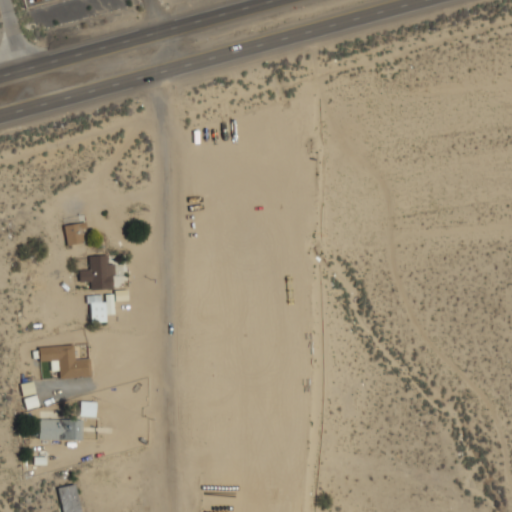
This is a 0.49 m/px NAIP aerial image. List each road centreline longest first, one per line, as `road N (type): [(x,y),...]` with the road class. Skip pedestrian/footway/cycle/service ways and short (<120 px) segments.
road 1 (residential): [(167,32),(167,511)]
road 2 (primary): [(0,117),(428,0)]
road 3 (primary): [(282,0),(0,76)]
